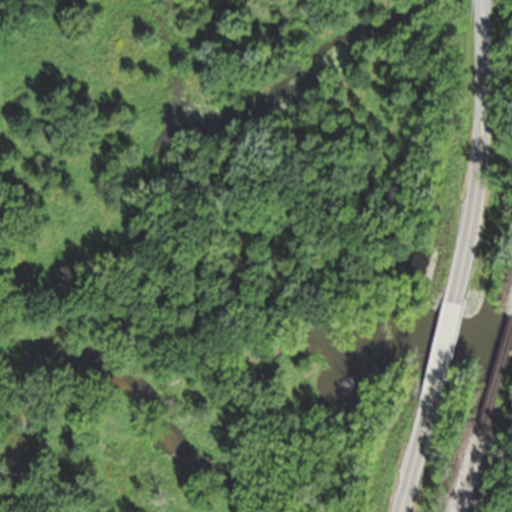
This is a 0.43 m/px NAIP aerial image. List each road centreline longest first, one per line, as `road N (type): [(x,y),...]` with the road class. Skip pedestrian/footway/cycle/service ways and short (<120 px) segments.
road 1 (tertiary): [(453,300),(483,158),(481,0)]
road 2 (tertiary): [(425,422),(453,300)]
